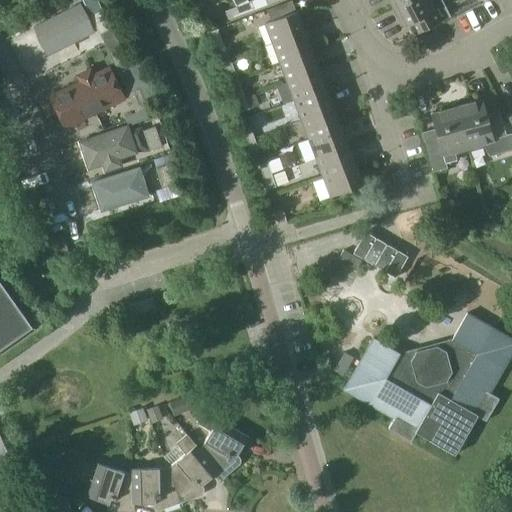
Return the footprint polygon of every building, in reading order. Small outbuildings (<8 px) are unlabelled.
[(63,0),(25,18),(0,31),(12,54),(26,83),(119,43),(107,16),(100,0),(63,0)] [(441,0),(405,0),(397,5),(391,7),(402,27),(407,24),(407,25),(408,24),(414,35),(450,16),(441,0)] [(249,2),(237,6),(240,14),(251,10),(249,2)] [(240,14),(237,6),(225,11),(228,19),(240,14)] [(272,43),(304,31),(296,11),(265,23),(272,43)] [(279,62),(311,50),(304,31),(272,43),(279,62)] [(138,84),(119,43),(26,83),(43,118),(55,145),(149,111),(138,84)] [(267,45),(231,53),(236,70),(271,62),(267,45)] [(222,62),(230,59),(225,47),(218,50),(222,62)] [(287,81),(318,69),(311,50),(279,62),(287,81)] [(230,59),(222,62),(227,73),(234,70),(230,59)] [(294,100),(325,88),(318,69),(287,81),(294,100)] [(237,100),(245,97),(240,85),(232,88),(237,100)] [(301,119),(333,108),(325,88),(294,100),(301,119)] [(245,97),(237,100),(242,111),(249,108),(245,97)] [(456,107),(467,147),(481,144),(488,156),(511,149),(511,137),(509,133),(506,134),(499,110),(485,114),(481,100),(456,107)] [(453,151),(467,147),(456,107),(431,114),(435,128),(422,132),(433,171),(447,168),(445,161),(455,158),(453,151)] [(308,139),(340,127),(333,108),(301,119),(308,139)] [(154,122),(149,111),(55,145),(57,150),(71,186),(166,156),(154,122)] [(281,146),(300,139),(292,116),(273,123),(281,146)] [(246,140),(254,137),(250,126),(242,128),(246,140)] [(316,158),(347,146),(340,127),(308,139),(316,158)] [(250,152),(258,149),(254,137),(246,140),(250,152)] [(323,177),(354,165),(347,146),(316,158),(323,177)] [(175,184),(166,156),(71,186),(84,218),(176,189),(175,184)] [(279,172),(272,174),(268,163),(260,165),(264,177),(272,174),(279,172)] [(354,165),(323,177),(330,197),(362,185),(354,165)] [(268,189),(276,186),(272,174),(264,177),(268,189)] [(312,193),(307,177),(277,185),(281,201),(312,193)] [(275,211),(278,224),(286,222),(283,209),(275,211)] [(407,256),(365,232),(353,252),(395,277),(407,256)] [(338,259),(356,269),(361,260),(343,250),(338,259)] [(0,348),(31,327),(0,283),(0,348)] [(129,305),(132,315),(155,308),(152,298),(129,305)] [(489,393),(511,352),(511,338),(467,313),(451,339),(445,350),(436,345),(416,350),(410,360),(373,338),(343,390),(394,418),(388,428),(411,441),(416,432),(455,454),(477,415),(486,421),(499,398),(489,393)] [(169,401),(174,415),(197,406),(192,393),(169,401)] [(210,431),(199,450),(217,472),(222,479),(239,464),(240,463),(240,462),(240,461),(240,459),(239,458),(236,455),(247,437),(205,412),(197,423),(210,431)] [(169,467),(168,468),(181,504),(183,503),(182,502),(200,496),(201,495),(202,494),(203,493),(203,492),(203,490),(203,489),(203,487),(202,486),(217,472),(199,450),(186,434),(174,443),(176,445),(161,457),(169,467)] [(134,511),(133,504),(132,473),(99,464),(88,497),(107,503),(107,508),(107,509),(108,509),(108,510),(109,511),(110,511),(111,511),(112,511),(134,511)] [(132,468),(132,473),(133,504),(153,503),(155,507),(156,508),(157,509),(159,509),(161,509),(177,504),(177,505),(181,504),(168,468),(132,468)]
